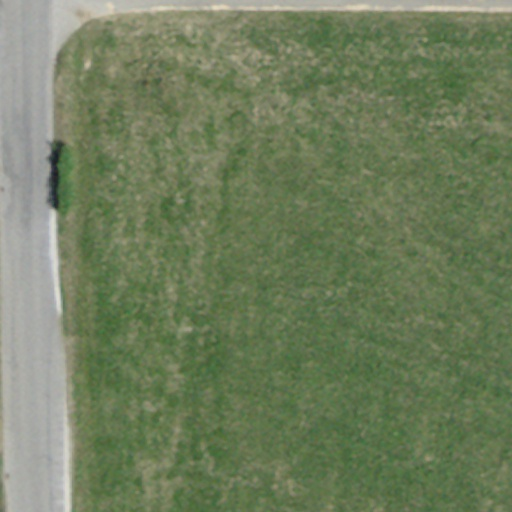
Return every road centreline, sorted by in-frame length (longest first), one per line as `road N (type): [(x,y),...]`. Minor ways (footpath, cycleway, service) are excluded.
road 1 (unclassified): [(26,0),(36,511)]
road 2 (track): [(379,0),(511,3)]
